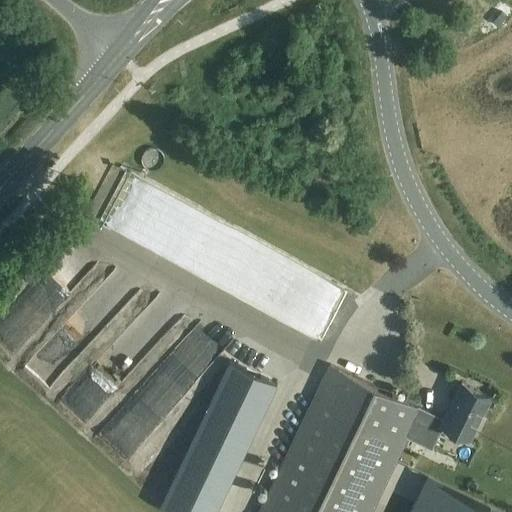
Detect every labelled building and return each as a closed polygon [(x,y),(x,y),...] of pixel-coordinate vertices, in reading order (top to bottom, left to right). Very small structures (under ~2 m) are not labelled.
[(25,308),(0,334),(0,357),(11,368),(48,329),(25,308)] [(229,360),(161,504),(177,511),(216,511),(277,382),(229,360)] [(332,365),(261,511),(372,511),(408,437),(432,448),(443,427),(471,440),(492,397),(464,384),(447,420),(332,365)] [(72,402),(89,418),(105,401),(88,385),(72,402)] [(407,511),(499,511),(424,477),(407,511)]
